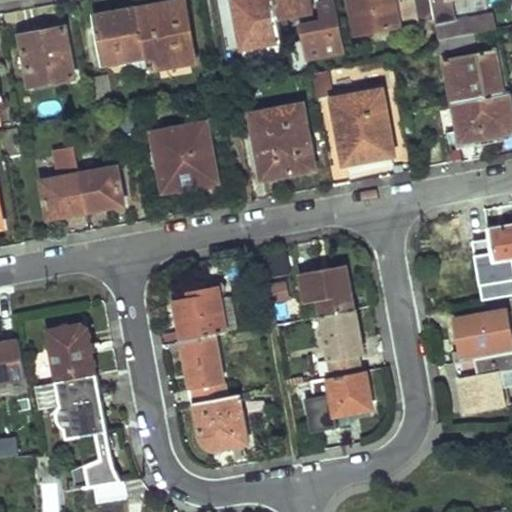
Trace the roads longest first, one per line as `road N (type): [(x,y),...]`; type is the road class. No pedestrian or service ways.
road 1 (residential): [(122,254),(159,452),(170,474),(208,493),(298,480)]
road 2 (residential): [(298,480),(394,453),(414,418),(386,202)]
road 3 (residential): [(386,202),(122,254)]
road 4 (residential): [(511,177),(386,202)]
road 5 (residential): [(122,254),(0,274)]
